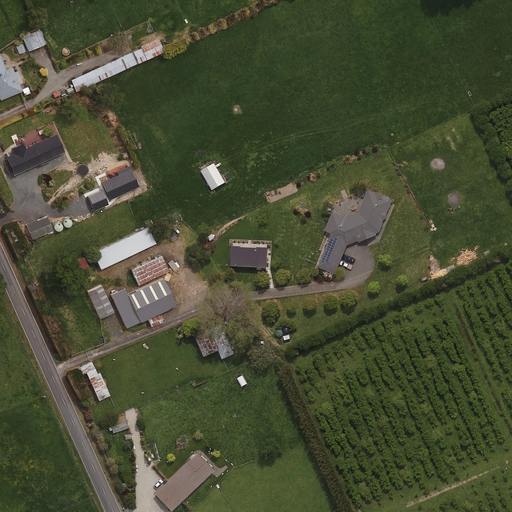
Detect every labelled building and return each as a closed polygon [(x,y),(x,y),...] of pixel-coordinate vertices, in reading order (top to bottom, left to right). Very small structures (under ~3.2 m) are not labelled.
[(45,41),(39,28),(22,35),(28,49),(45,41)] [(137,61),(163,49),(156,36),(139,44),(140,46),(132,50),(70,78),(76,90),(137,61)] [(18,82),(20,82),(14,66),(5,69),(0,55),(0,97),(21,89),(18,82)] [(38,141),(34,133),(7,145),(8,148),(3,150),(13,172),(43,158),(47,167),(64,160),(52,135),(38,141)] [(225,181),(213,162),(201,170),(212,189),(225,181)] [(392,199),(369,190),(358,211),(345,216),(333,211),(328,223),(328,224),(325,230),(331,234),(317,266),(332,273),(348,245),(378,233),(392,199)] [(52,228),(46,214),(25,223),(32,237),(52,228)] [(155,241),(147,225),(103,246),(102,244),(92,249),(100,267),(155,241)] [(249,242),(244,227),(233,230),(238,246),(249,242)] [(168,269),(161,254),(131,268),(138,283),(168,269)] [(90,274),(85,256),(75,259),(79,276),(90,274)] [(159,310),(175,303),(163,276),(126,293),(123,286),(110,292),(126,326),(139,319),(145,316),(150,327),(163,320),(159,310)] [(113,310),(102,286),(88,292),(99,316),(113,310)] [(235,353),(224,325),(197,336),(205,355),(219,349),(222,358),(235,353)] [(91,360),(75,367),(78,373),(85,370),(98,399),(109,394),(99,371),(96,372),(91,360)] [(214,470),(198,453),(155,494),(172,511),(214,470)]
